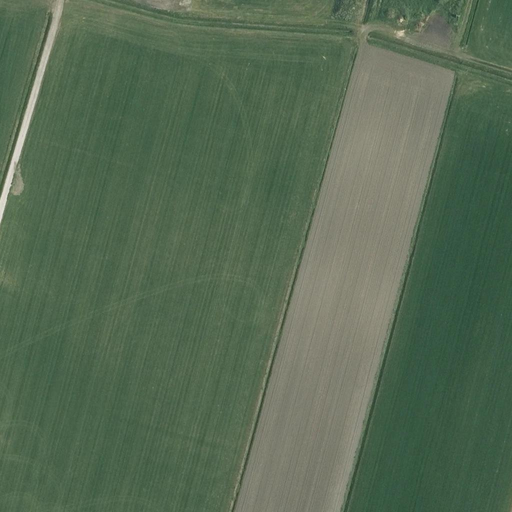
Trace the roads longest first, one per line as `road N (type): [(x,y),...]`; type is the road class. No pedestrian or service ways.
road 1 (track): [(187,5),(351,20),(453,55),(468,0)]
road 2 (track): [(0,220),(63,0)]
